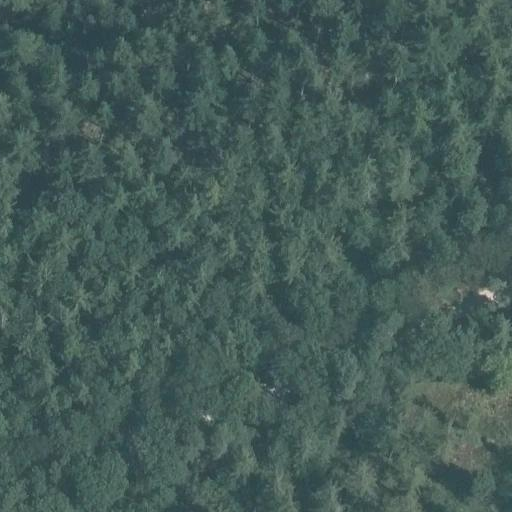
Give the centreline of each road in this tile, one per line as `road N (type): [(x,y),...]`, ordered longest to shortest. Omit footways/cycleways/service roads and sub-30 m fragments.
road 1 (track): [(136,445),(52,213),(30,0)]
road 2 (track): [(136,445),(511,285)]
road 3 (track): [(0,504),(136,445)]
